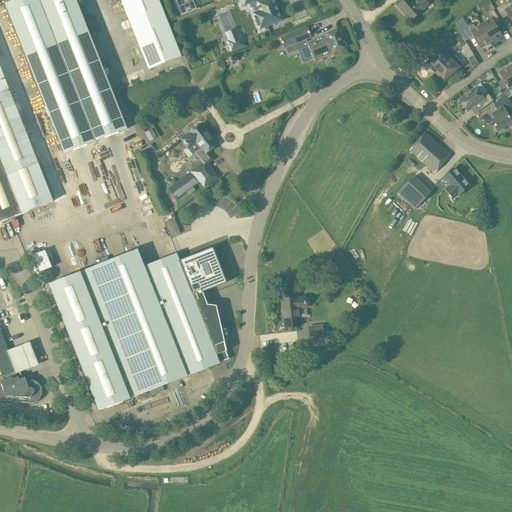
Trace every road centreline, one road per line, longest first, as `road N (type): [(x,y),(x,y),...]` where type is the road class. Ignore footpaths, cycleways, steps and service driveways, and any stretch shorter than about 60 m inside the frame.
road 1 (tertiary): [(82,444),(138,450),(200,421),(221,398),(244,352),(256,240),(285,151),(315,102),(377,58)]
road 2 (unclassified): [(0,249),(18,256),(82,444)]
